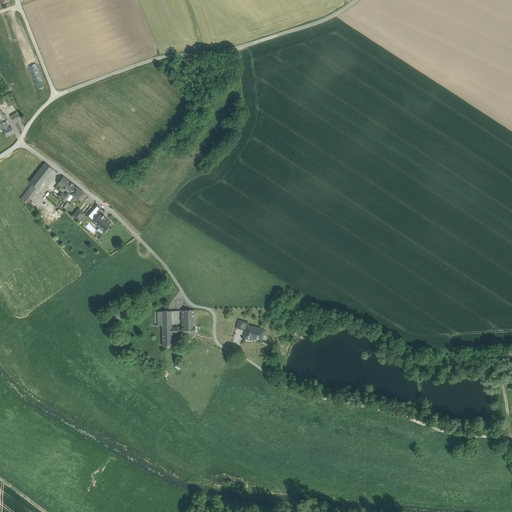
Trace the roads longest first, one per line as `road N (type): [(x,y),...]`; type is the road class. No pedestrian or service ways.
road 1 (residential): [(18,142),(123,222),(188,302),(211,311),(217,343),(247,360)]
road 2 (unclassified): [(56,96),(160,58),(235,49),(305,27),(356,0)]
road 3 (track): [(247,360),(302,393),(511,444)]
